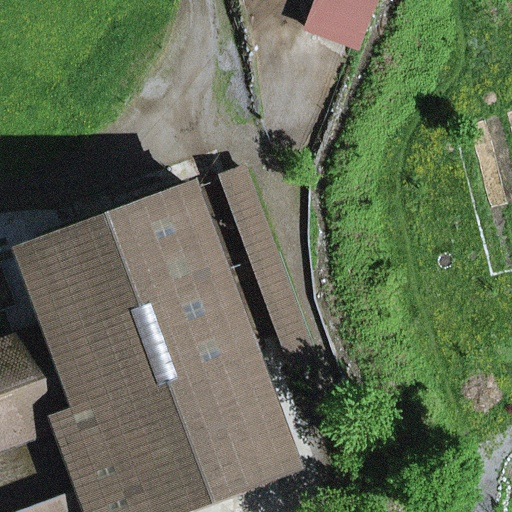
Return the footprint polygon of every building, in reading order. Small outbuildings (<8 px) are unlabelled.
[(322,0),(311,30),(352,46),(370,0),(322,0)] [(223,179),(289,366),(314,357),(246,172),(223,179)] [(194,190),(40,247),(68,321),(100,410),(60,424),(84,496),(41,511),(175,511),(174,508),(273,472),(232,361),(254,354),(194,190)] [(0,446),(60,424),(100,410),(68,321),(0,346),(0,446)] [(273,472),(295,465),(254,354),(232,361),(273,472)]
